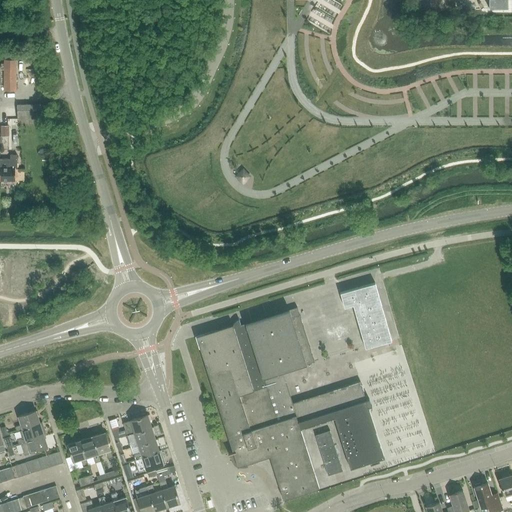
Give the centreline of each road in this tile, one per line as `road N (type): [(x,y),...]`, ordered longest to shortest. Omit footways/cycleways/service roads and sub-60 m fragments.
road 1 (secondary): [(216,285),(374,237),(511,209)]
road 2 (unclassified): [(111,223),(55,0)]
road 3 (residential): [(330,509),(511,453)]
road 4 (residential): [(198,511),(160,391)]
